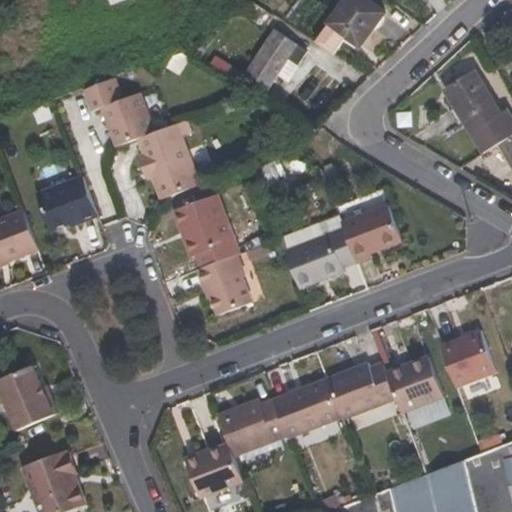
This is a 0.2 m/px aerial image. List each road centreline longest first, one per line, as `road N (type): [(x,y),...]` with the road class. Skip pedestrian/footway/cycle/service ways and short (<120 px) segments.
road 1 (residential): [(109,407),(511,252)]
road 2 (residential): [(488,0),(381,96),(370,118),(383,140),(511,221)]
road 3 (unknown): [(194,375),(136,263),(118,261),(50,309)]
